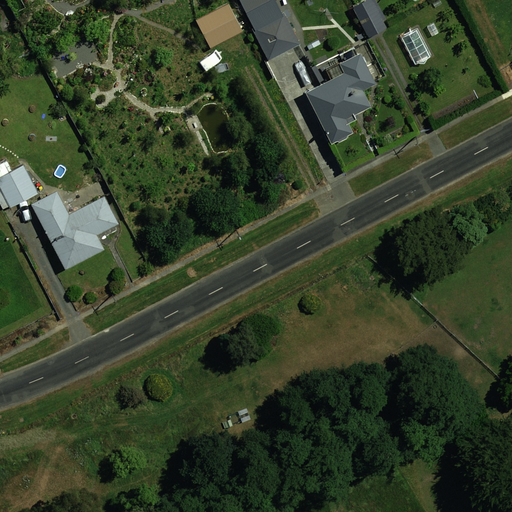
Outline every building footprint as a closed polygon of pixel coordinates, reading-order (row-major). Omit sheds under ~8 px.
[(232,0),(231,0),(195,20),(214,53),(251,32),(232,0)] [(278,0),(240,0),(270,64),(301,50),(278,0)] [(378,0),(371,0),(353,8),(369,42),(393,31),(378,0)] [(421,28),(401,38),(418,71),(437,61),(421,28)] [(326,87),(308,96),(335,149),(360,136),(351,118),(375,105),(368,90),(376,86),(356,48),(317,68),(326,87)] [(25,164),(0,180),(0,199),(11,216),(45,193),(25,164)] [(58,193),(33,206),(68,274),(107,253),(100,239),(122,228),(106,198),(70,216),(58,193)]
